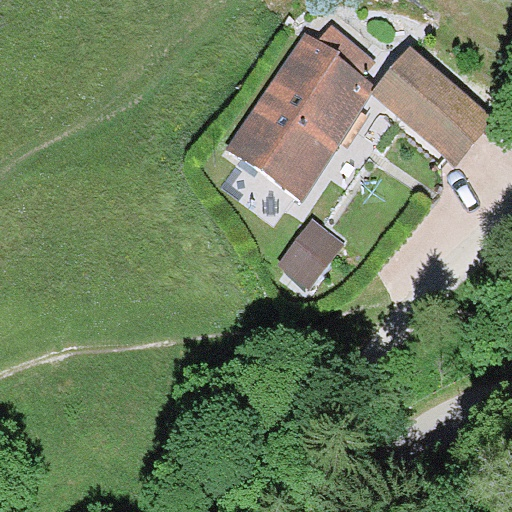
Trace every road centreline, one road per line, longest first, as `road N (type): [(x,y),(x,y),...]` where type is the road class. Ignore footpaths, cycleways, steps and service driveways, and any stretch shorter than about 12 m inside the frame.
road 1 (track): [(410,333),(259,337),(56,373)]
road 2 (track): [(310,511),(423,311),(511,231)]
road 3 (unclassified): [(341,511),(374,475),(451,420),(511,415)]
